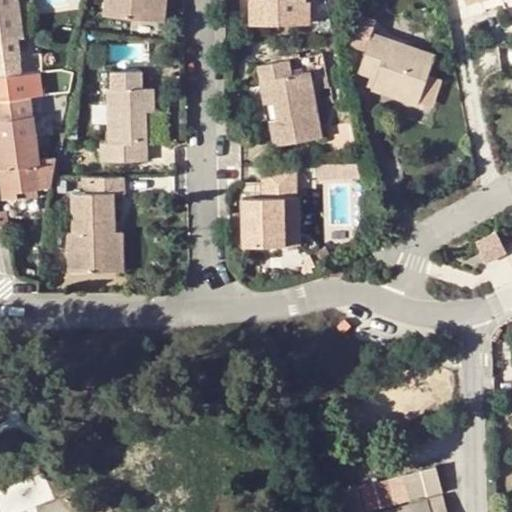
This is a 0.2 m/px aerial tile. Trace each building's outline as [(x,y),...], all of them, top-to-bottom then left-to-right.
[(15,0),(0,0),(0,52),(13,51),(12,37),(20,36),(18,18),(16,4),(15,0)] [(104,0),(102,16),(150,20),(151,0),(104,0)] [(164,0),(151,0),(150,20),(163,22),(164,0)] [(253,0),(254,27),(314,25),(314,2),(309,3),(309,0),(253,0)] [(25,3),(16,4),(18,18),(26,17),(25,3)] [(357,16),(347,46),(363,51),(369,34),(373,22),(357,16)] [(371,77),(367,90),(417,105),(433,56),(369,34),(363,51),(356,71),(371,77)] [(281,122),(271,124),(277,149),(324,138),(311,71),(294,75),(292,60),(259,68),(261,81),(273,79),(277,102),(281,122)] [(62,69),(60,82),(71,84),(73,72),(62,69)] [(142,71),(113,72),(113,88),(110,88),(109,141),(102,141),(102,145),(103,163),(148,162),(149,112),(154,112),(153,87),(142,87),(142,71)] [(273,79),(261,81),(266,105),(277,102),(273,79)] [(0,99),(0,181),(2,199),(17,199),(15,193),(36,190),(34,166),(38,165),(28,97),(0,99)] [(361,175),(360,160),(319,162),(320,178),(361,175)] [(300,167),(266,168),(266,196),(246,196),(247,244),(290,245),(289,197),(300,197),(300,167)] [(121,177),(88,178),(88,190),(75,191),(75,230),(68,229),(69,272),(107,272),(107,230),(113,231),(113,192),(121,192),(121,177)] [(15,193),(17,199),(37,197),(36,190),(15,193)] [(7,212),(0,212),(0,226),(9,226),(7,212)] [(107,230),(107,272),(120,271),(119,231),(113,231),(107,230)] [(476,243),(487,264),(506,254),(494,233),(476,243)] [(362,486),(369,511),(443,491),(437,466),(362,486)] [(0,499),(4,511),(14,511),(56,496),(46,471),(0,488),(0,499)] [(365,511),(359,487),(340,492),(345,511),(365,511)] [(378,511),(449,511),(445,494),(378,511)]
